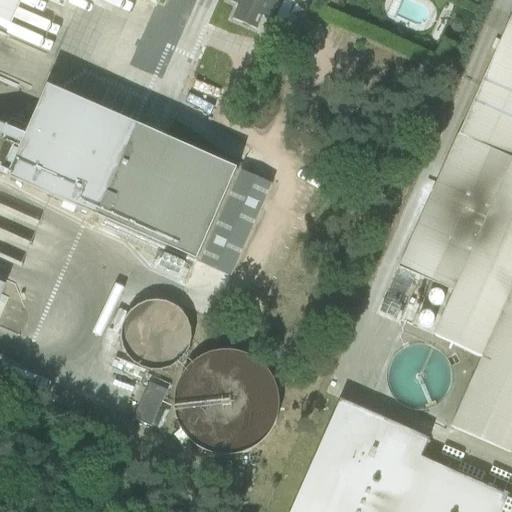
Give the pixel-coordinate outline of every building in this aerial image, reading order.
[(0,0),(0,297),(5,287),(0,284),(0,137),(4,139),(0,145),(0,178),(6,182),(7,180),(29,132),(11,125),(9,130),(0,126),(0,36),(6,39),(22,0),(76,0),(84,3),(85,0),(140,0),(158,8),(161,0),(0,0)] [(247,0),(242,14),(276,28),(287,0),(247,0)] [(145,28),(154,31),(162,11),(153,8),(145,28)] [(511,454),(511,20),(380,314),(480,359),(450,427),(511,454)] [(29,132),(7,180),(197,263),(238,172),(48,88),(29,132)] [(189,413),(201,462),(263,477),(267,462),(282,442),(293,439),(299,414),(294,393),(283,385),(280,375),(261,361),(254,359),(226,338),(209,334),(212,320),(183,298),(136,287),(131,288),(122,300),(104,304),(111,331),(124,341),(134,380),(135,377),(144,384),(147,396),(141,423),(157,427),(163,419),(166,407),(189,413)] [(511,511),(511,499),(419,460),(426,445),(345,411),(302,511),(511,511)]
